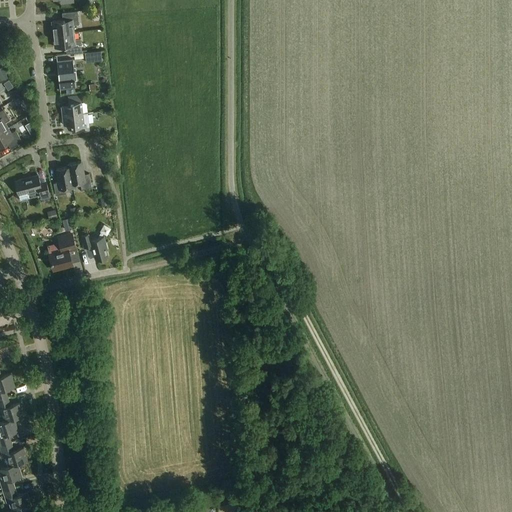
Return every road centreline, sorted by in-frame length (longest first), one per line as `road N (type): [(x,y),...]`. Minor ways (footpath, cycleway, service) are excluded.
road 1 (track): [(242,227),(274,261),(410,511)]
road 2 (unclassified): [(242,227),(230,180),(231,0)]
road 3 (unclassified): [(60,511),(47,371),(27,295)]
road 4 (track): [(125,271),(253,239)]
